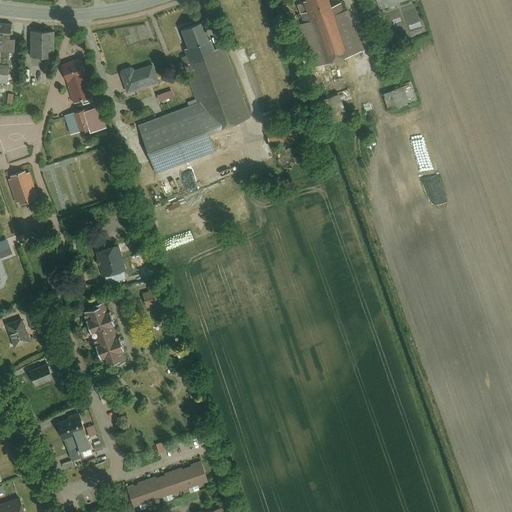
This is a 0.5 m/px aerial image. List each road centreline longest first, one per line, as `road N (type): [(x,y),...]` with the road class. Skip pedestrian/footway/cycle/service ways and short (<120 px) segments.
road 1 (residential): [(59,281),(61,233),(37,160),(71,15)]
road 2 (residential): [(63,496),(117,463),(89,377)]
road 3 (tertiary): [(63,496),(0,375)]
